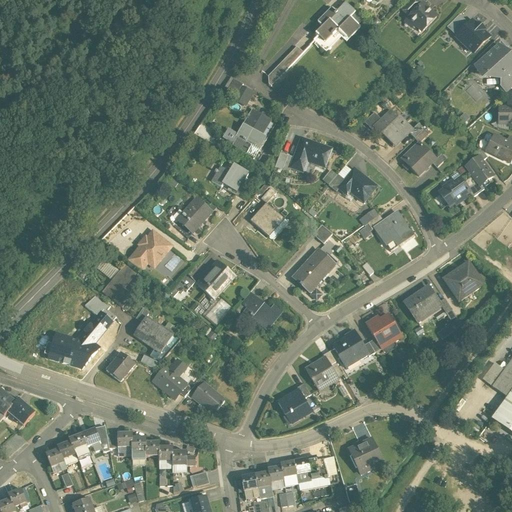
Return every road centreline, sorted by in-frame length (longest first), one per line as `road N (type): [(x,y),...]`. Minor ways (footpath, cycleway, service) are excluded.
road 1 (secondary): [(259,0),(229,63),(154,172),(0,331)]
road 2 (residential): [(235,444),(302,441),(374,408),(411,417),(508,467)]
road 3 (residential): [(0,359),(235,444)]
road 4 (residential): [(299,113),(390,177),(442,254)]
road 5 (residential): [(317,323),(277,370),(235,444)]
road 6 (residential): [(442,254),(317,323)]
road 7 (residential): [(72,405),(200,448)]
road 8 (residential): [(222,238),(317,323)]
